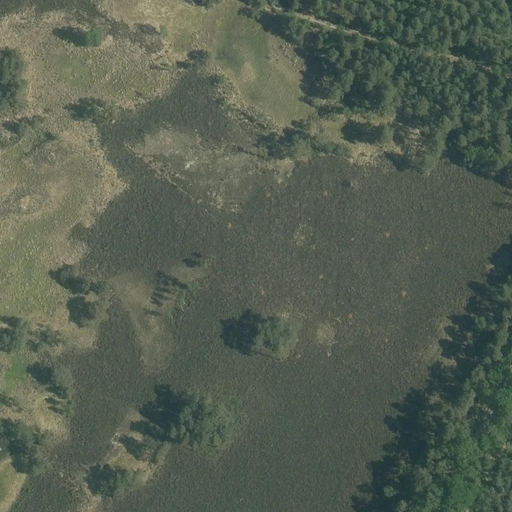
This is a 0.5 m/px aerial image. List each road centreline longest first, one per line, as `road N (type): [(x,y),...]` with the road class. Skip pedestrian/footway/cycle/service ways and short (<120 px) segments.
road 1 (track): [(275,0),(511,69)]
road 2 (track): [(511,383),(440,511)]
